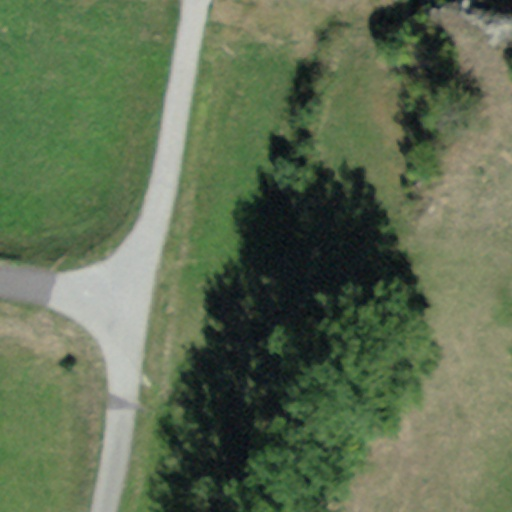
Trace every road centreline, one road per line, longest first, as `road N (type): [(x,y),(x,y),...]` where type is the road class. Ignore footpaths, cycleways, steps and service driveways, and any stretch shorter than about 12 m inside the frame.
road 1 (unclassified): [(197,0),(135,304)]
road 2 (unclassified): [(135,304),(102,511)]
road 3 (unclassified): [(135,304),(0,279)]
